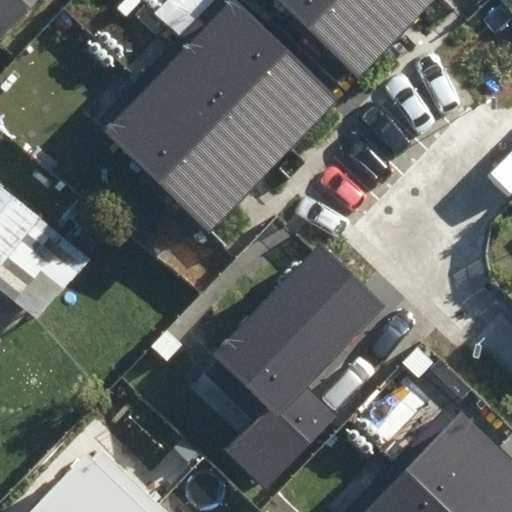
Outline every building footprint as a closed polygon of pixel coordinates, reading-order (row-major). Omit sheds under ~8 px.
[(0,0),(0,42),(40,0),(0,0)] [(234,0),(214,0),(103,121),(206,216),(328,86),(234,0)] [(281,0),(359,66),(415,0),(281,0)] [(0,290),(43,324),(114,229),(98,218),(83,206),(59,238),(0,192),(0,290)] [(98,218),(114,229),(132,244),(148,223),(114,198),(98,218)] [(317,232),(207,348),(262,400),(220,445),(256,480),(303,430),(278,407),(384,295),(317,232)] [(511,511),(511,456),(458,405),(355,511),(511,511)] [(162,511),(88,441),(20,511),(162,511)]
